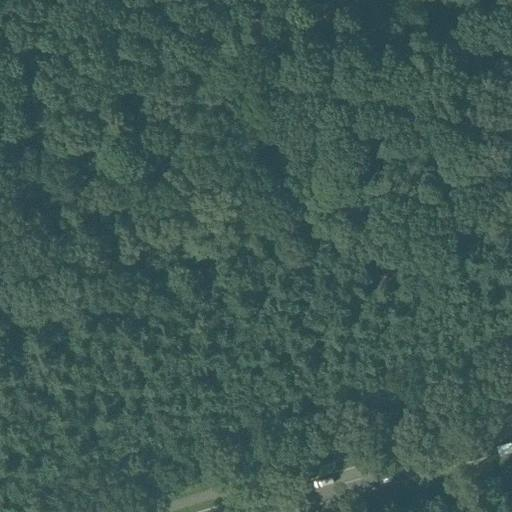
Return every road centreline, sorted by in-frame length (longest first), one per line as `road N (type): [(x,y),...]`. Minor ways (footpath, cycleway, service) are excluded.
road 1 (unknown): [(0,212),(78,170),(511,45)]
road 2 (track): [(404,0),(0,137)]
road 3 (secondary): [(249,511),(511,439)]
